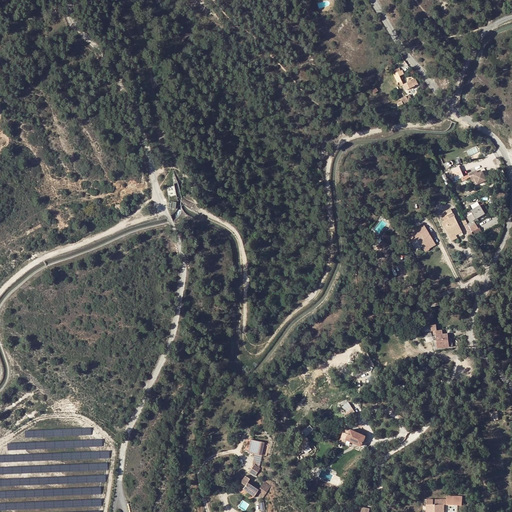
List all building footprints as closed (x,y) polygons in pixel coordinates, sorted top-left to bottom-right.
[(403,74),(401,71),(396,73),(394,74),(397,83),(399,82),(401,81),(399,76),(403,74)] [(415,79),(403,85),(406,90),(418,85),(415,79)] [(399,106),(408,101),(406,97),(401,99),(402,101),(398,103),(399,106)] [(464,177),(459,166),(450,170),(447,171),(449,177),(454,181),(464,177)] [(482,171),(478,172),(477,170),(469,174),(471,177),(474,176),(478,184),(483,182),(487,180),(482,171)] [(471,210),(476,219),(485,214),(480,205),(471,210)] [(457,231),(458,234),(462,232),(450,209),(441,214),(444,221),(442,222),(449,234),(457,231)] [(474,220),(467,223),(470,228),(472,232),(474,231),(478,229),(474,220)] [(420,234),(427,230),(424,225),(417,229),(420,234)] [(427,245),(433,241),(427,230),(420,234),(417,229),(408,235),(411,241),(416,238),(424,252),(429,249),(427,245)] [(449,234),(453,242),(460,238),(458,234),(457,231),(449,234)] [(427,245),(429,249),(436,245),(433,241),(427,245)] [(387,244),(381,252),(383,254),(390,246),(387,244)] [(436,335),(438,348),(453,346),(452,338),(448,338),(447,334),(443,334),(442,329),(437,330),(437,324),(431,325),(432,331),(433,330),(434,335),(436,335)] [(310,434),(316,429),(313,425),(306,429),(310,434)] [(351,432),(346,441),(360,447),(364,438),(351,432)] [(250,472),(255,476),(261,468),(259,467),(262,456),(262,455),(266,443),(253,439),(250,452),(257,454),(254,463),(255,464),(250,472)] [(246,475),(241,481),(242,483),(245,485),(244,487),(244,488),(255,496),(256,494),(259,490),(254,486),(248,482),(250,478),(246,475)] [(259,490),(256,494),(262,498),(269,488),(263,484),(260,488),(259,490)] [(443,511),(444,504),(460,505),(460,495),(443,495),(443,499),(426,500),(426,511),(443,511)]
